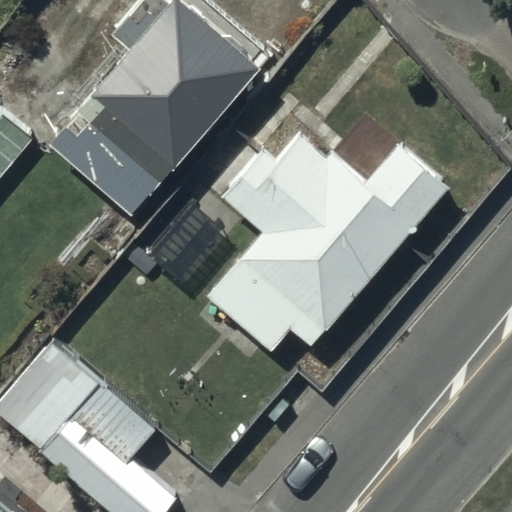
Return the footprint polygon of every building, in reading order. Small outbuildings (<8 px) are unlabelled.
[(0,0),(0,19),(14,0),(0,0)] [(132,50),(79,108),(106,133),(85,156),(108,177),(130,152),(161,180),(260,69),(182,0),(169,0),(170,0),(169,0),(140,0),(112,32),(132,50)] [(0,111),(0,174),(32,138),(0,111)] [(265,231),(210,294),(269,351),(292,328),(311,346),(447,189),(400,148),(369,184),(332,152),(327,159),(298,134),(276,159),(264,148),(224,195),(265,231)] [(53,338),(0,398),(0,414),(109,511),(160,511),(177,494),(134,456),(157,431),(53,338)] [(0,511),(22,511),(0,493),(0,511)]
